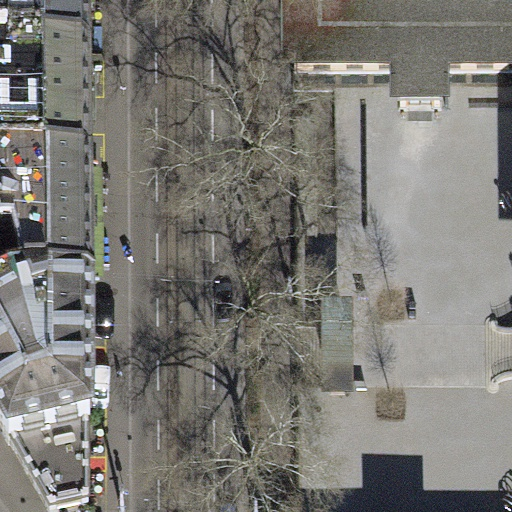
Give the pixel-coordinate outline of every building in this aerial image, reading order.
[(0,0),(0,60),(88,59),(87,0),(0,0)] [(511,511),(511,0),(294,0),(295,75),(398,75),(399,113),(420,113),(442,113),(442,75),(511,74),(511,511)] [(0,170),(89,170),(88,59),(0,60),(0,170)] [(12,252),(22,290),(89,290),(89,170),(0,170),(0,249),(1,252),(12,252)] [(11,446),(88,425),(91,425),(89,290),(22,290),(1,295),(1,299),(0,299),(0,429),(9,446),(11,446)] [(346,316),(330,317),(330,396),(346,396),(346,316)] [(88,425),(11,446),(48,511),(63,511),(89,505),(88,425)]
